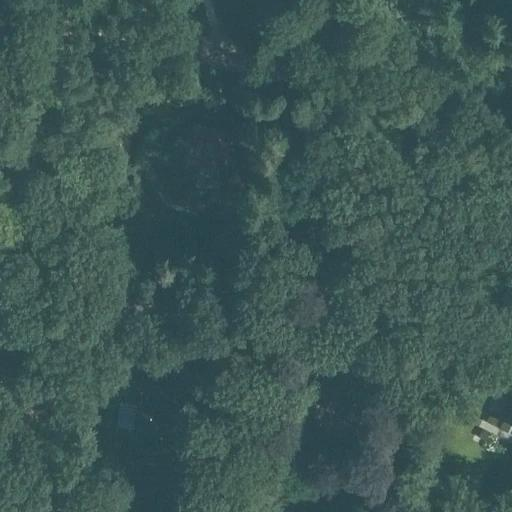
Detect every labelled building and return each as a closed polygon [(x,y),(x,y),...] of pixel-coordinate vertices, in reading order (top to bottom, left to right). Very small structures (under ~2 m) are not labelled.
[(111,119),(107,180),(123,182),(126,182),(131,120),(111,119)] [(219,180),(222,167),(226,146),(232,147),(235,131),(195,124),(192,140),(203,143),(199,163),(197,175),(219,180)] [(123,182),(107,180),(105,205),(121,207),(123,182)] [(169,435),(172,405),(159,403),(160,391),(166,392),(170,362),(144,358),(139,388),(145,389),(143,401),(136,400),(131,430),(169,435)] [(323,378),(311,396),(342,416),(353,397),(348,394),(358,379),(336,365),(326,380),(323,378)] [(362,442),(353,456),(366,464),(375,450),(362,442)] [(272,469),(267,497),(307,504),(311,479),(324,482),(327,467),(299,462),(297,473),(272,469)] [(360,511),(365,497),(352,494),(346,511),(360,511)]
